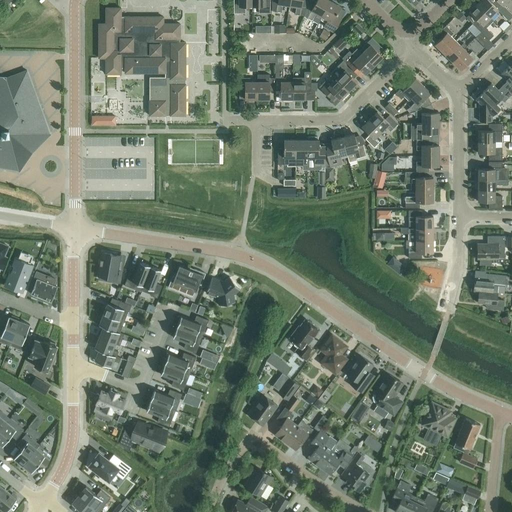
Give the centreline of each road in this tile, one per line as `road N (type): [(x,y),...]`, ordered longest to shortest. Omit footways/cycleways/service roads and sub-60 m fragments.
road 1 (unclassified): [(500,411),(424,373),(257,261),(74,228)]
road 2 (residential): [(74,4),(74,228)]
road 3 (residential): [(214,511),(239,456),(255,443),(365,511)]
road 4 (residential): [(410,58),(340,118),(255,119)]
road 5 (residential): [(74,366),(70,450),(41,501)]
road 6 (residential): [(459,215),(456,91)]
